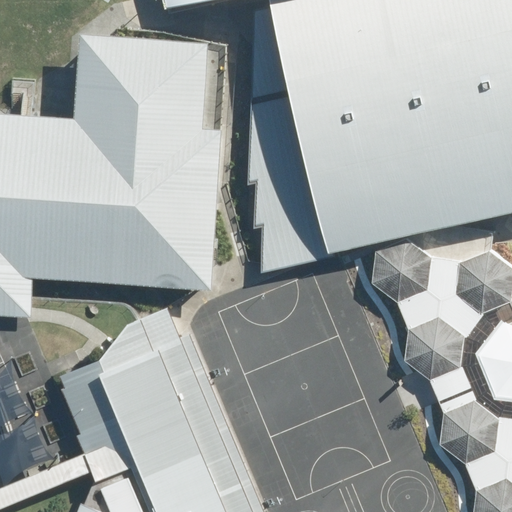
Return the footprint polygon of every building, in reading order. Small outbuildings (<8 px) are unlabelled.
[(511,0),(288,0),(343,246),(511,206),(511,0)] [(199,128),(204,42),(77,34),(71,117),(0,112),(0,316),(27,318),(30,279),(207,291),(218,129),(199,128)] [(511,511),(511,419),(509,419),(483,400),(470,366),(474,335),(492,311),(511,302),(511,257),(500,249),(471,261),(439,256),(414,237),(385,249),(381,280),(406,299),(420,329),(416,360),(441,378),(454,412),(450,443),(475,462),(488,489),(484,511),(511,511)] [(80,433),(75,435),(94,481),(130,466),(149,511),(101,511),(79,502),(75,511),(263,511),(191,331),(178,336),(166,306),(125,323),(97,358),(60,374),(64,385),(61,387),(80,433)] [(152,511),(137,472),(111,482),(122,511),(152,511)]
